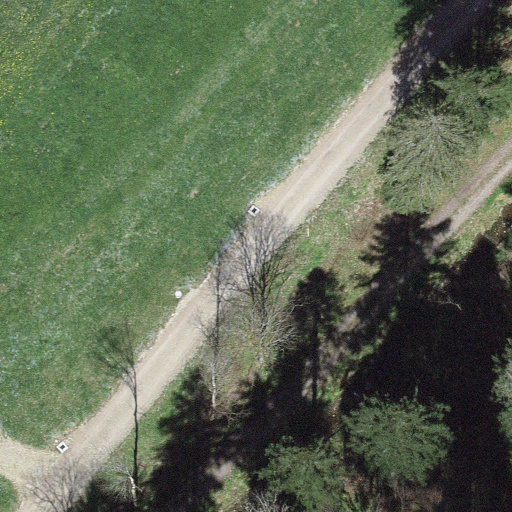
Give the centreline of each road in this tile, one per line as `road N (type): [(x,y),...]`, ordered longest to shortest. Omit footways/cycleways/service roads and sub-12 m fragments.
road 1 (track): [(31,511),(476,0)]
road 2 (track): [(511,164),(182,511)]
